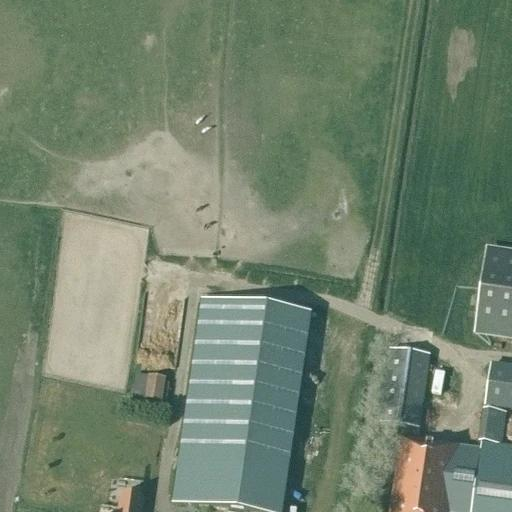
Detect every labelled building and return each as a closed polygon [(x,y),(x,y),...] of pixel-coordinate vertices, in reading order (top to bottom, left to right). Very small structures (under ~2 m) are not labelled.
[(511,256),(484,253),(473,333),(511,337),(511,256)] [(286,479),(308,316),(199,301),(172,504),(197,507),(197,506),(231,511),(281,511),(286,479)] [(416,442),(428,356),(388,351),(378,425),(401,428),(399,440),(389,511),(511,511),(511,449),(501,448),(506,414),(482,411),(478,444),(479,444),(479,445),(478,452),(457,450),(457,448),(416,442)] [(511,413),(511,369),(489,366),(483,409),(511,413)] [(135,375),(132,398),(162,403),(166,379),(135,375)] [(140,511),(141,501),(119,498),(117,511),(140,511)]
